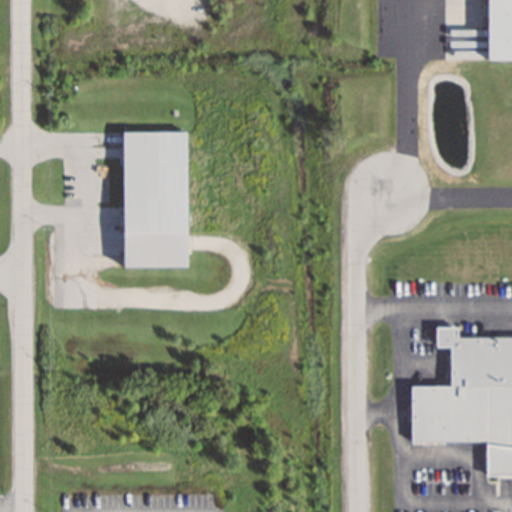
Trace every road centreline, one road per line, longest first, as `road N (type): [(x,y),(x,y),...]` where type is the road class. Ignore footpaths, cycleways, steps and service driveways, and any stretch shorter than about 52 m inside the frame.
road 1 (residential): [(23,0),(23,511)]
road 2 (residential): [(355,511),(349,246),(380,184)]
